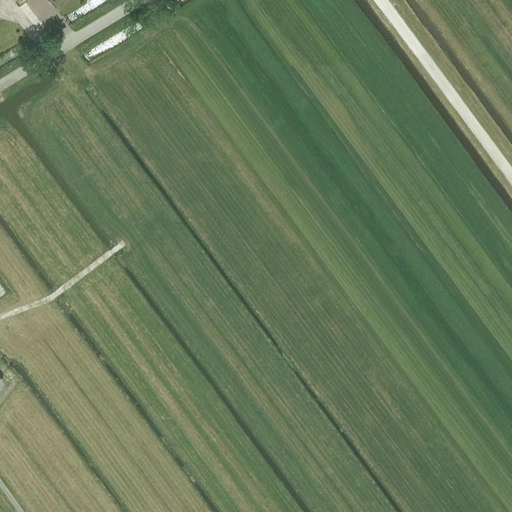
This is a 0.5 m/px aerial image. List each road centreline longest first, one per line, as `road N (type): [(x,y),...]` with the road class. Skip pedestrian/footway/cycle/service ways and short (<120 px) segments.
road 1 (unclassified): [(511,178),(380,0)]
road 2 (unclassified): [(0,86),(141,0)]
